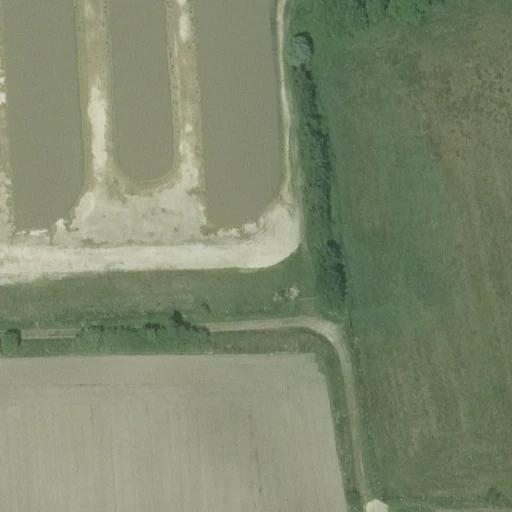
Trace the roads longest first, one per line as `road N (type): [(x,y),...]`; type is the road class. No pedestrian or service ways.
road 1 (track): [(45,333),(310,326),(340,346),(376,498),(400,511),(511,511)]
road 2 (track): [(276,0),(310,326)]
